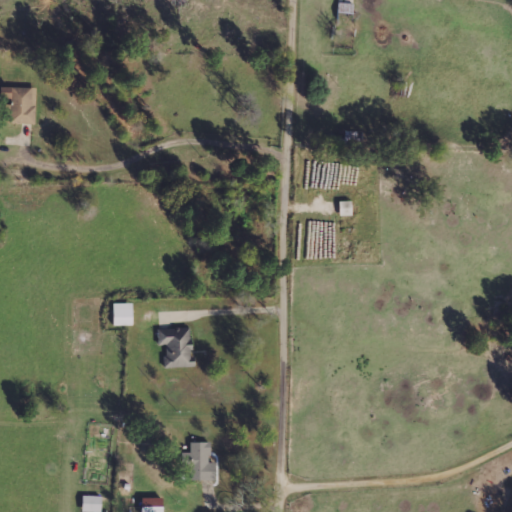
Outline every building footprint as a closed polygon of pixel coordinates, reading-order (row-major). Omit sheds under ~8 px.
[(35,88),(12,88),(11,123),(35,124),(35,88)] [(112,326),(133,325),(132,303),(112,304),(112,326)] [(164,368),(192,366),(191,345),(189,345),(189,329),(157,330),(158,345),(163,345),(164,368)] [(189,443),(189,456),(188,456),(189,481),(215,480),(214,463),(209,463),(209,442),(189,443)] [(141,511),(162,511),(162,498),(141,499),(141,511)]
